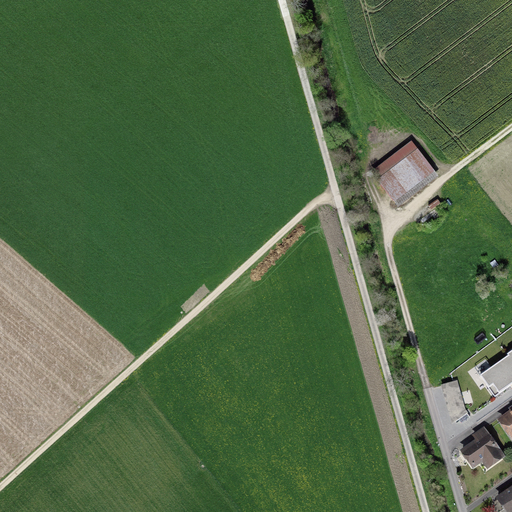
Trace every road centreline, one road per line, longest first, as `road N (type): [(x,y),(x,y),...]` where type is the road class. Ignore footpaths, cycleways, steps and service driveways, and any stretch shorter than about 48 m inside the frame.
road 1 (track): [(425,511),(281,0)]
road 2 (track): [(0,487),(310,207),(339,202)]
road 3 (track): [(511,126),(410,203),(387,232),(426,388)]
road 4 (residential): [(426,388),(463,511)]
